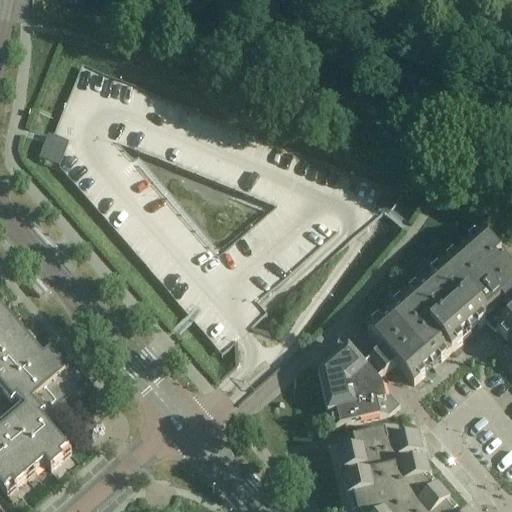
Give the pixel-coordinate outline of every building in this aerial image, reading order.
[(58,171),(67,148),(55,143),(52,150),(48,148),(44,147),(38,163),(58,171)] [(385,195),(374,212),(376,213),(384,219),(388,221),(401,202),(387,192),(385,195)] [(347,248),(351,242),(343,233),(326,247),(331,262),(347,248)] [(501,260),(480,236),(367,333),(366,334),(383,354),(370,365),(384,381),(396,369),(413,388),(483,327),(488,323),(498,334),(496,336),(500,340),(511,354),(511,260),(500,271),(495,265),(501,260)] [(46,429),(84,395),(51,356),(44,362),(0,311),(0,492),(7,500),(44,468),(51,475),(71,458),(46,429)] [(400,410),(348,350),(318,377),(327,418),(329,418),(333,432),(389,420),(400,410)] [(450,511),(430,488),(425,469),(424,470),(422,462),(418,442),(400,446),(397,434),(340,447),(343,459),(337,460),(348,511),(450,511)]
